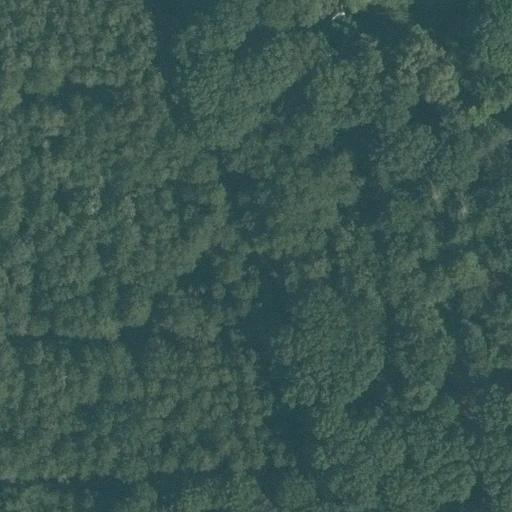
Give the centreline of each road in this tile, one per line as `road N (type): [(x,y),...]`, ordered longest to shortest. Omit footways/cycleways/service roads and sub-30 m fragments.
road 1 (track): [(166,0),(249,202),(324,440),(337,511)]
road 2 (track): [(332,484),(511,459)]
